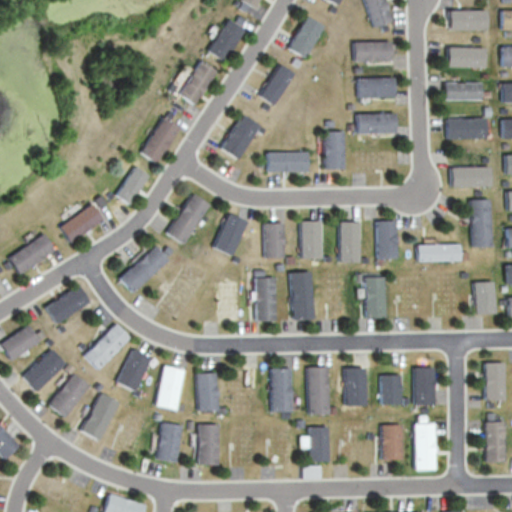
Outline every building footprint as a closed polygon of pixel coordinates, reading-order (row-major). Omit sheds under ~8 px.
[(241,0),(237,7),(244,11),(248,4),(241,0)] [(241,0),(255,8),(259,0),(241,0)] [(364,0),(374,26),(392,19),(385,0),(364,0)] [(511,8),(500,9),(500,29),(511,28),(511,8)] [(449,9),(449,29),(487,28),(486,9),(449,9)] [(234,21),(238,14),(244,18),(240,24),(234,21)] [(307,15),(324,25),(305,57),(288,47),(307,15)] [(206,49),(227,17),(245,28),(224,60),(206,49)] [(381,25),(384,31),(389,29),(387,23),(381,25)] [(352,40),(353,60),(391,59),(390,39),(352,40)] [(500,46),(511,45),(511,65),(501,65),(500,46)] [(448,46),(447,65),(485,65),(485,47),(448,46)] [(292,62),(298,66),(302,60),(296,56),(292,62)] [(178,93),(194,103),(217,69),(200,58),(178,93)] [(280,63),(294,73),(273,104),(259,94),(280,63)] [(353,65),(354,73),(361,72),(361,65),(353,65)] [(355,77),(356,97),(394,95),(393,75),(355,77)] [(444,98),(444,81),(481,82),(481,99),(444,98)] [(511,82),(501,82),(501,101),(511,101),(511,82)] [(262,106),(265,101),(270,104),(267,109),(262,106)] [(484,105),(493,105),(492,116),(484,115),(484,105)] [(166,115),(169,110),(174,113),(171,118),(166,115)] [(355,112),(355,133),(394,131),(394,111),(355,112)] [(243,113),(259,124),(237,158),(221,147),(243,113)] [(139,151),(163,114),(180,126),(156,162),(139,151)] [(445,117),(486,117),(486,138),(445,138),(445,117)] [(511,117),(501,117),(502,136),(511,136),(511,117)] [(342,130),(343,168),(322,168),(321,130),(342,130)] [(266,150),(266,170),(306,170),(306,150),(266,150)] [(133,165),(147,174),(128,203),(115,194),(133,165)] [(449,166),(489,165),(490,185),(449,186),(449,166)] [(108,199),(105,194),(111,190),(114,194),(108,199)] [(166,231),(183,242),(209,203),(193,192),(166,231)] [(93,198),(99,207),(107,202),(101,193),(93,198)] [(468,198),(488,198),(489,245),(469,245),(468,198)] [(57,225),(69,242),(102,218),(90,201),(57,225)] [(227,211),(245,219),(229,254),(211,246),(227,211)] [(298,219),(318,219),(319,258),(299,258),(298,219)] [(374,219),(393,219),(394,257),(374,257),(374,219)] [(337,220),(357,221),(356,261),(336,261),(337,220)] [(262,222),(282,221),(282,256),(263,257),(262,222)] [(6,257),(18,273),(53,248),(41,232),(6,257)] [(413,243),(414,260),(457,259),(456,242),(413,243)] [(119,276),(132,291),(168,259),(155,244),(119,276)] [(163,250),(169,255),(174,248),(168,244),(163,250)] [(234,255),(240,258),(237,263),(232,260),(234,255)] [(294,255),(294,263),(285,263),(285,255),(294,255)] [(2,262),(6,269),(11,266),(7,259),(2,262)] [(511,262),(502,263),(502,282),(511,281),(511,262)] [(253,268),(262,268),(263,275),(253,276),(253,268)] [(287,271),(290,318),(310,317),(308,270),(287,271)] [(252,276),(272,275),(273,319),(253,320),(252,276)] [(361,317),(361,276),(380,275),(381,316),(361,317)] [(469,281),(489,280),(491,313),(470,314),(469,281)] [(44,306),(55,322),(88,300),(77,284),(44,306)] [(511,295),(503,296),(504,316),(511,315),(511,295)] [(82,354),(96,368),(129,336),(115,322),(82,354)] [(0,340),(0,346),(9,359),(37,339),(26,323),(0,340)] [(57,326),(60,332),(65,329),(62,323),(57,326)] [(40,329),(45,335),(39,339),(34,333),(40,329)] [(77,344),(82,349),(86,346),(82,341),(77,344)] [(20,375),(34,390),(63,363),(50,348),(20,375)] [(131,348),(149,356),(132,390),(114,382),(131,348)] [(479,361),(499,361),(499,399),(479,399),(479,361)] [(68,362),(74,367),(69,372),(63,367),(68,362)] [(162,364),(182,368),(173,408),(153,404),(162,364)] [(302,365),(323,365),(323,413),(303,413),(302,365)] [(408,366),(408,404),(428,404),(428,365),(408,366)] [(340,366),(360,366),(360,404),(340,404),(340,366)] [(268,367),(288,367),(287,410),(268,410),(268,367)] [(193,372),(212,370),(215,408),(196,410),(193,372)] [(72,372),(88,384),(63,416),(47,403),(72,372)] [(375,374),(394,373),(394,402),(375,403),(375,374)] [(98,381),(102,385),(97,391),(93,386),(98,381)] [(133,393),(139,396),(142,391),(135,388),(133,393)] [(99,391),(117,401),(97,439),(78,429),(99,391)] [(183,403),(181,410),(174,409),(176,401),(183,403)] [(326,405),(334,405),(334,413),(326,413),(326,405)] [(483,411),(483,419),(491,419),(491,411),(483,411)] [(160,421),(180,424),(174,461),(155,458),(160,421)] [(408,422),(410,468),(430,468),(429,421),(408,422)] [(480,421),(500,421),(500,461),(480,461),(480,421)] [(196,422),(216,423),(215,464),(194,464),(196,422)] [(376,423),(395,423),(396,459),(377,459),(376,423)] [(304,426),(323,426),(324,460),(304,460),(304,426)] [(0,456),(0,428),(16,444),(2,458),(0,456)] [(317,464),(317,477),(299,477),(299,465),(317,464)] [(107,492),(100,511),(141,511),(144,503),(107,492)]
